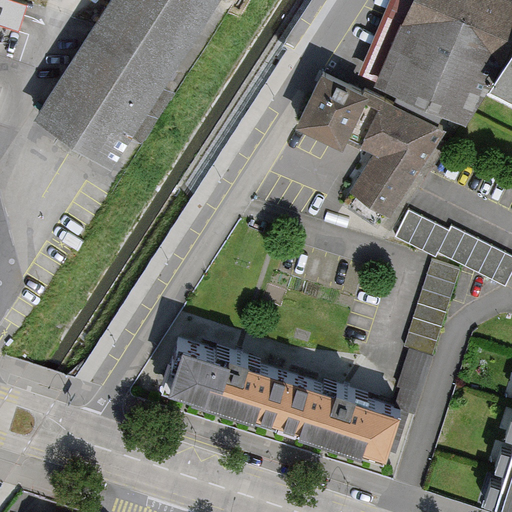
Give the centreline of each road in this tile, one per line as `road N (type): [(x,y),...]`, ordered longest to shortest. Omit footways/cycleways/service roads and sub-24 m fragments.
road 1 (residential): [(396,511),(459,323),(511,293)]
road 2 (secondary): [(160,467),(0,418)]
road 3 (secondary): [(293,511),(160,467)]
